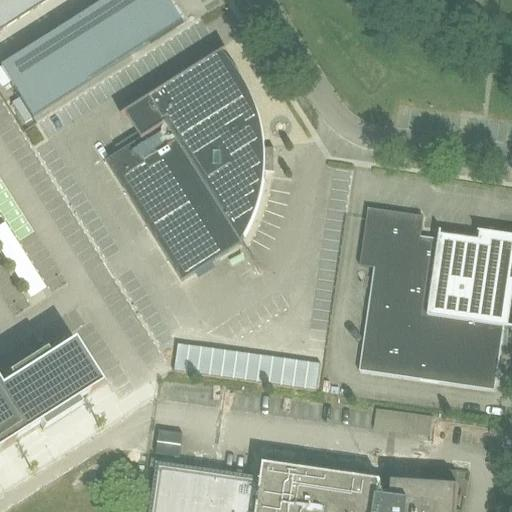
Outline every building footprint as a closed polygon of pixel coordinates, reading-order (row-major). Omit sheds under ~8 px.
[(0,0),(0,31),(49,0),(0,0)] [(0,68),(32,119),(185,22),(171,0),(105,0),(0,66),(0,68)] [(511,50),(497,49),(494,64),(511,66),(511,50)] [(228,60),(223,54),(228,52),(227,51),(122,117),(123,118),(127,115),(142,140),(106,163),(182,283),(241,245),(260,275),(262,274),(243,243),(248,234),(252,225),(257,215),(259,209),(260,203),(262,196),(264,188),(265,181),(265,173),(275,174),(275,150),(266,150),(265,145),(264,139),(263,133),(262,127),(261,122),(259,116),(256,105),(251,95),(249,90),(246,85),(243,80),(240,75),(233,65),(228,60)] [(511,237),(479,233),(479,234),(481,234),(480,242),(442,237),(442,232),(441,232),(439,241),(421,238),(424,218),(369,210),(360,267),(375,269),(360,373),(495,392),(504,329),(511,329),(511,327),(509,328),(511,307),(511,237)] [(0,387),(0,449),(39,425),(42,431),(80,408),(76,402),(101,386),(80,354),(76,357),(68,345),(48,357),(44,352),(7,375),(11,381),(0,387)] [(187,374),(191,347),(180,345),(176,373),(187,374)] [(187,374),(199,376),(203,348),(191,347),(187,374)] [(211,378),(215,350),(203,348),(199,376),(211,378)] [(226,352),(215,350),(211,378),(222,379),(226,352)] [(226,352),(222,379),(234,381),(238,353),(226,352)] [(238,353),(234,381),(246,383),(250,355),(238,353)] [(246,383),(257,385),(261,357),(250,355),(246,383)] [(261,357),(257,385),(269,386),(273,358),(261,357)] [(281,388),(285,360),(273,358),(269,386),(281,388)] [(281,388),(292,390),(296,362),(285,360),(281,388)] [(308,364),(296,362),(292,390),(304,391),(308,364)] [(308,364),(304,391),(317,393),(321,365),(308,364)] [(160,468),(153,511),(457,511),(459,488),(393,484),(391,499),(379,498),(381,484),(265,468),(263,483),(160,468)]
